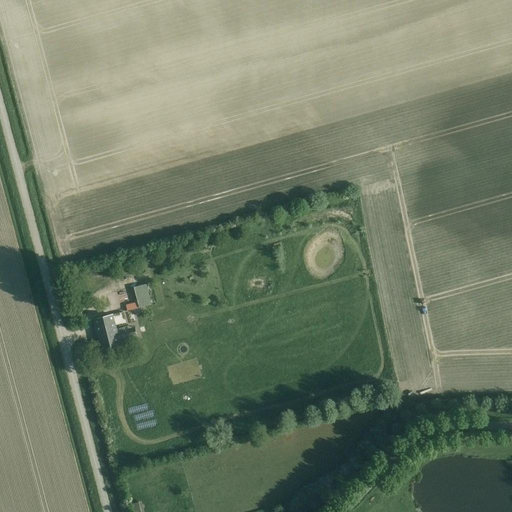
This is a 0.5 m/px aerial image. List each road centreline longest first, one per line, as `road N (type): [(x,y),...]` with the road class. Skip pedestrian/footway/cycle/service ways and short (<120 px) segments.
road 1 (unclassified): [(107,511),(0,101)]
road 2 (unclassified): [(344,511),(419,439),(511,425)]
